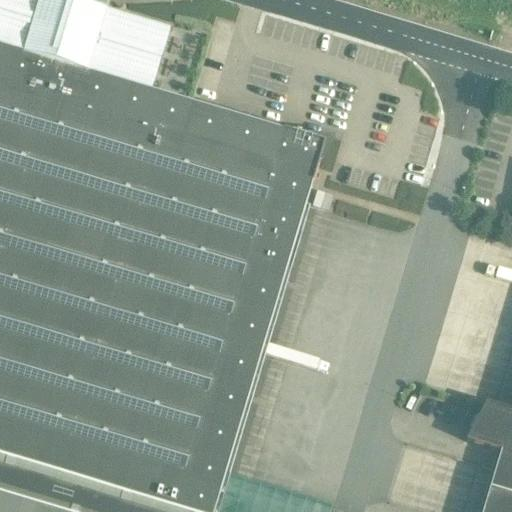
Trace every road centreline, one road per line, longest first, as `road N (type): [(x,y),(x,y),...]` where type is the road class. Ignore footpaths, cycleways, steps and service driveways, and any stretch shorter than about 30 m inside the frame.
road 1 (unclassified): [(352,511),(475,58)]
road 2 (unclassified): [(277,0),(475,58)]
